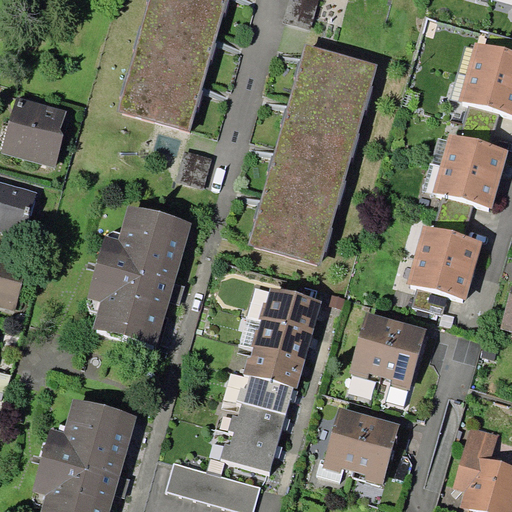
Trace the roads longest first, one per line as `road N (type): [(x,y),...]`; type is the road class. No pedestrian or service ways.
road 1 (residential): [(134,511),(274,0)]
road 2 (unknown): [(427,511),(458,372)]
